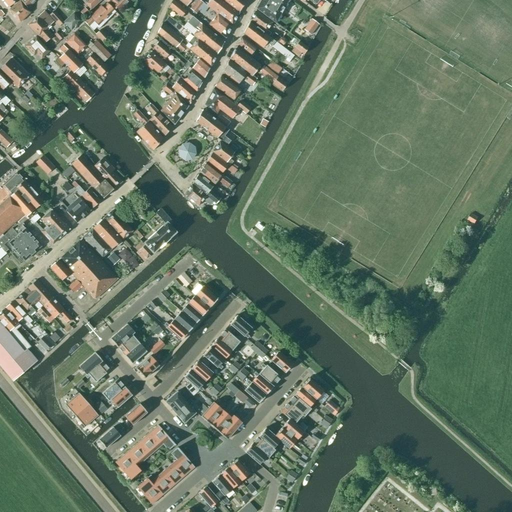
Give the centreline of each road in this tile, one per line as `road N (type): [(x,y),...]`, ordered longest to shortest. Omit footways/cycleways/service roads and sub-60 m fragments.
road 1 (residential): [(187,257),(99,339),(151,399)]
road 2 (residential): [(152,160),(189,119),(254,0)]
road 3 (tertiary): [(109,511),(0,382)]
road 4 (residential): [(151,399),(237,304)]
road 5 (residential): [(37,266),(129,183)]
